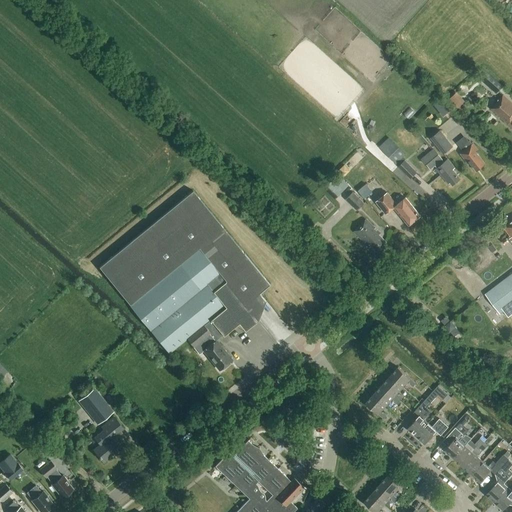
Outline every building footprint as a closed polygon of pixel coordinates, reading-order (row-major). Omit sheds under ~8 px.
[(496,94),(503,87),(483,69),(476,77),(496,94)] [(465,102),(456,92),(449,100),(457,109),(465,102)] [(511,105),(503,97),(491,110),(511,129),(511,105)] [(443,155),(453,147),(440,131),(430,139),(443,155)] [(468,142),(464,137),(456,143),(463,152),(460,154),(468,165),(470,164),(476,171),(485,164),(475,152),(477,151),(469,141),(468,142)] [(444,163),(433,150),(421,161),(425,166),(426,165),(430,171),(435,167),(437,169),(436,169),(449,184),(451,183),(453,185),(460,179),(453,170),(454,169),(447,160),(444,163)] [(403,162),(396,154),(391,159),(399,166),(398,167),(410,180),(417,173),(405,160),(403,162)] [(257,321),(245,306),(269,286),(192,192),(99,267),(130,306),(168,352),(186,338),(198,353),(202,350),(208,358),(209,357),(220,370),(231,360),(215,340),(222,334),(223,335),(238,323),(245,331),(257,321)] [(357,211),(364,204),(353,192),(345,200),(357,211)] [(397,205),(387,193),(377,202),(386,214),(394,208),(409,225),(420,216),(406,198),(397,205)] [(377,252),(386,242),(379,235),(380,234),(366,220),(353,233),(368,247),(370,245),(377,252)] [(511,220),(503,228),(509,236),(507,238),(511,244),(511,273),(484,294),(500,315),(504,312),(508,318),(511,314),(511,220)] [(440,328),(446,322),(434,310),(429,316),(440,328)] [(450,332),(455,327),(450,321),(444,326),(450,332)] [(390,377),(402,388),(407,382),(412,387),(416,383),(411,379),(398,368),(390,377)] [(398,393),(402,388),(390,377),(382,386),(400,401),(403,398),(398,393)] [(396,405),(400,401),(382,386),(374,395),(386,406),(391,400),(396,405)] [(423,392),(429,395),(432,389),(426,386),(423,392)] [(97,423),(112,411),(96,390),(80,402),(97,423)] [(416,437),(428,424),(424,420),(431,412),(427,408),(438,395),(433,391),(415,412),(420,416),(408,429),(416,437)] [(112,392),(105,397),(112,405),(119,400),(112,392)] [(381,411),(386,406),(374,395),(366,404),(378,415),(383,419),(387,416),(381,411)] [(457,420),(461,415),(455,409),(451,414),(457,420)] [(395,428),(403,420),(397,414),(388,422),(395,428)] [(115,455),(124,448),(114,436),(123,429),(114,418),(105,425),(107,428),(95,438),(100,445),(94,450),(103,462),(114,454),(115,455)] [(428,424),(416,437),(425,444),(436,431),(441,436),(448,427),(439,419),(432,427),(428,424)] [(454,458),(465,446),(460,441),(467,433),(460,427),(457,430),(456,429),(445,440),(442,442),(447,447),(445,450),(454,458)] [(463,466),(479,449),(479,448),(483,451),(488,446),(484,443),(480,439),(474,445),(475,445),(470,451),(465,446),(454,458),(463,466)] [(232,457),(230,455),(228,452),(215,466),(249,499),(237,511),(293,511),(297,508),(290,502),(304,488),(304,487),(294,478),(291,482),(287,478),(268,460),(261,454),(248,441),(241,448),(240,449),(232,457)] [(472,474),(483,462),(477,457),(482,452),(479,449),(463,466),(472,474)] [(9,454),(8,453),(0,458),(0,459),(1,461),(0,462),(0,467),(10,481),(23,470),(10,453),(9,454)] [(496,474),(509,460),(503,455),(495,464),(493,462),(489,466),(490,466),(489,468),(483,462),(472,474),(481,483),(492,470),(496,474)] [(494,502),(506,490),(502,486),(509,478),(505,474),(511,466),(511,462),(509,460),(496,474),(501,478),(486,495),(494,502)] [(61,477),(56,470),(57,469),(50,461),(39,470),(46,478),(47,477),(52,484),(62,498),(64,496),(65,497),(68,495),(68,493),(73,489),(66,481),(67,481),(63,475),(61,477)] [(380,484),(398,500),(401,497),(396,492),(401,486),(389,475),(380,484)] [(395,504),(398,500),(380,484),(372,493),(385,504),(390,499),(395,504)] [(10,490),(5,485),(1,489),(0,489),(0,500),(2,502),(13,493),(12,493),(14,492),(12,489),(10,490)] [(41,493),(35,486),(27,493),(32,500),(33,502),(32,502),(35,506),(36,505),(41,511),(46,511),(48,511),(48,509),(53,505),(46,497),(47,497),(43,491),(41,493)] [(506,490),(494,502),(503,510),(508,505),(511,504),(511,491),(510,493),(506,490)] [(382,511),(380,510),(385,504),(372,493),(364,502),(374,511),(382,511)] [(19,508),(14,501),(7,507),(11,511),(25,511),(21,507),(19,508)]
